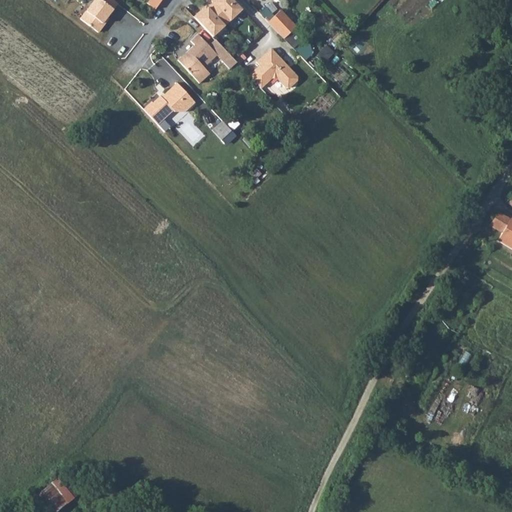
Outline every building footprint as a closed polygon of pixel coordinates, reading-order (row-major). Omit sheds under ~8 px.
[(86,0),(83,0),(75,12),(81,17),(90,3),(86,0)] [(116,4),(111,0),(95,0),(79,23),(97,37),(104,28),(100,25),(116,4)] [(151,0),(148,5),(156,10),(163,0),(151,0)] [(242,11),(232,0),(213,0),(211,2),(213,4),(210,6),(227,24),(242,11)] [(206,6),(194,17),(213,37),(227,24),(210,6),(208,8),(206,6)] [(280,11),(267,23),(282,39),(295,27),(280,11)] [(195,46),(180,61),(201,84),(211,75),(205,67),(218,56),(230,70),(237,64),(216,41),(209,47),(199,35),(192,42),(195,46)] [(259,89),(260,89),(271,79),(276,79),(284,88),(289,88),(296,82),(296,77),(270,49),(256,62),(259,66),(248,76),(259,89)] [(178,85),(170,92),(188,112),(196,106),(196,104),(178,85)] [(152,103),(147,108),(161,123),(172,112),(174,112),(176,114),(186,114),(188,112),(170,92),(163,98),(161,98),(154,104),(152,103)] [(147,108),(144,111),(157,126),(161,123),(147,108)] [(222,121),(212,130),(220,139),(230,130),(222,121)] [(494,218),(489,225),(504,234),(511,239),(511,220),(498,212),(494,218)] [(511,239),(504,234),(500,241),(511,247),(511,239)] [(46,511),(56,511),(77,495),(60,475),(34,497),(46,511)]
